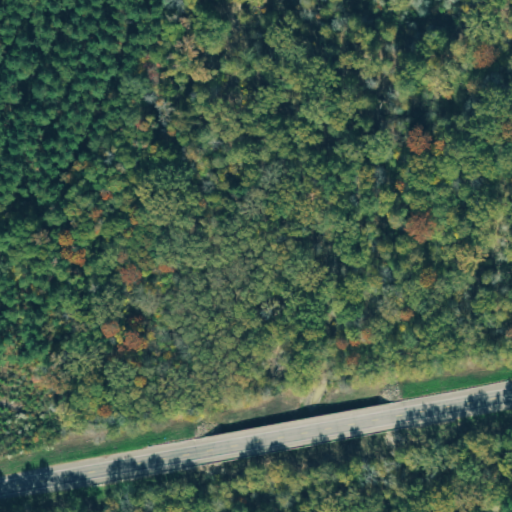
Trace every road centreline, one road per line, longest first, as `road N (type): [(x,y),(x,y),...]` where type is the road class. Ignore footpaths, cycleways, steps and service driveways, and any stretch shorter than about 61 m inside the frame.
road 1 (secondary): [(200,450),(402,413)]
road 2 (secondary): [(0,486),(200,450)]
